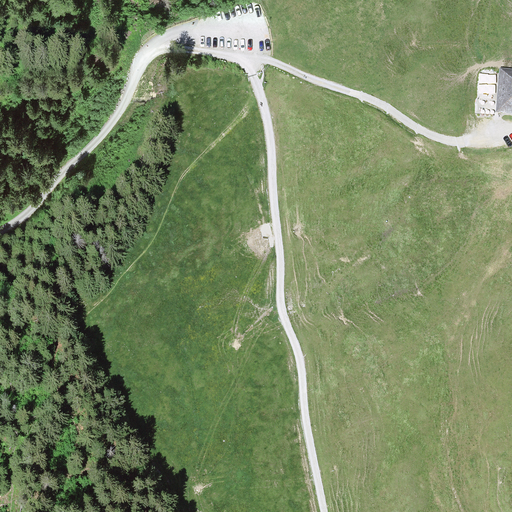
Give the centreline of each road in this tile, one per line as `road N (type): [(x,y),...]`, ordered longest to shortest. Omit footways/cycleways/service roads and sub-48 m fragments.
road 1 (track): [(240,59),(267,119),(282,313),(299,360),(324,511)]
road 2 (unclassified): [(240,59),(174,49),(152,54),(97,139),(0,232)]
road 3 (track): [(240,59),(272,61),(453,141),(511,132)]
